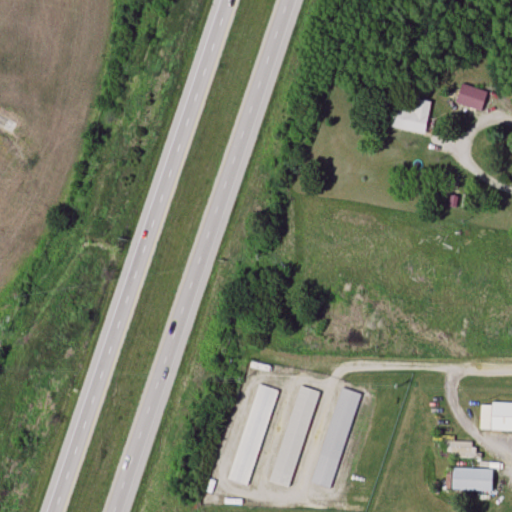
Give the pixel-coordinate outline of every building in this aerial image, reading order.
[(481,111),(487,91),(461,83),(455,103),(481,111)] [(384,126),(424,134),(431,101),(415,98),(412,111),(388,106),(384,126)] [(246,486),(276,390),(256,384),(227,480),(246,486)] [(316,391),(297,385),(269,482),(288,487),(316,391)] [(328,489),(360,394),(340,387),(309,482),(328,489)] [(511,403),(479,403),(479,431),(511,431),(511,403)] [(475,442),(443,442),(443,459),(475,459),(475,442)] [(451,491),(492,491),(492,468),(451,468),(451,491)]
